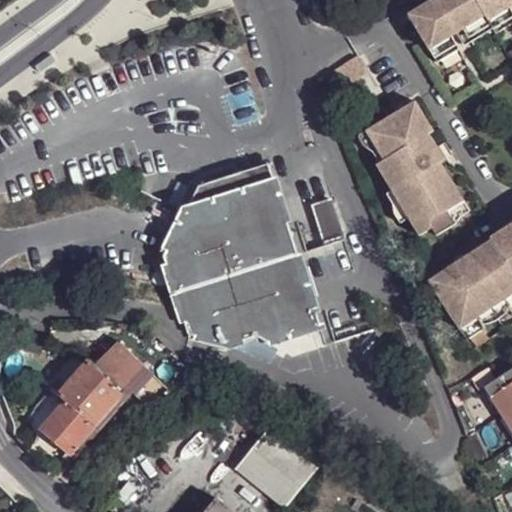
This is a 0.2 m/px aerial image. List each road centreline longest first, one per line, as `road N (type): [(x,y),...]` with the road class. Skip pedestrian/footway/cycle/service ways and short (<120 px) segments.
road 1 (unclassified): [(431,421),(267,0)]
road 2 (tertiary): [(0,76),(96,0)]
